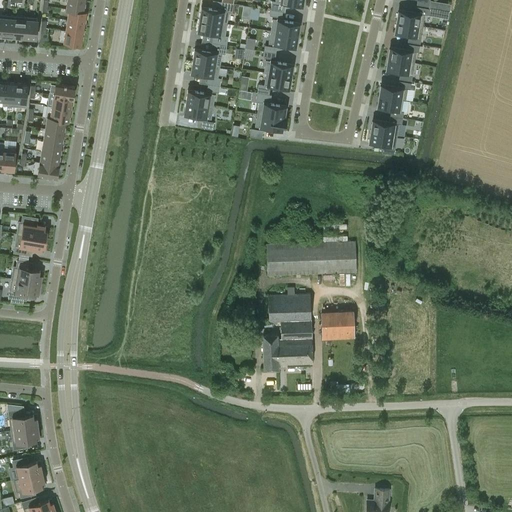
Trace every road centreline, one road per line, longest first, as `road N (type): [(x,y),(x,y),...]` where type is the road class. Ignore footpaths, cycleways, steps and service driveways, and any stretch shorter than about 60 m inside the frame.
road 1 (residential): [(380,0),(347,143),(299,137),(322,0)]
road 2 (tertiary): [(91,194),(67,349),(75,455),(91,511)]
road 3 (residential): [(511,403),(303,413)]
road 4 (tertiary): [(91,194),(126,0)]
road 5 (residential): [(90,60),(69,193)]
road 6 (residential): [(69,193),(49,318)]
road 7 (residential): [(183,0),(163,123)]
road 8 (residential): [(47,393),(70,511)]
